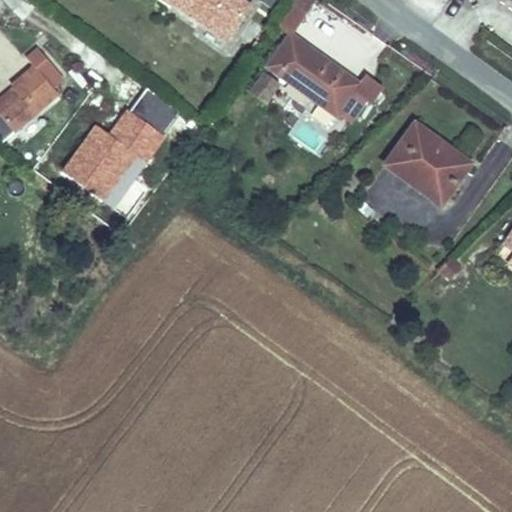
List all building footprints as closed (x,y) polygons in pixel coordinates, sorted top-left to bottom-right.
[(178,0),(223,32),(246,0),(178,0)] [(260,0),(261,0),(276,9),(281,0),(260,0)] [(311,8),(299,0),(291,0),(277,21),(291,30),(293,26),(296,29),(311,8)] [(353,123),(373,93),(359,83),(364,75),(296,29),(293,26),(291,30),(267,64),(353,123)] [(10,84),(13,88),(18,96),(0,111),(0,118),(12,132),(56,94),(45,80),(52,66),(38,48),(24,58),(30,66),(10,84)] [(258,99),(270,84),(257,75),(246,90),(258,99)] [(0,111),(18,96),(13,88),(0,98),(0,111)] [(134,115),(116,139),(101,127),(69,169),(114,203),(164,137),(134,115)] [(440,201),(473,159),(418,116),(385,160),(440,201)] [(303,125),(295,139),(319,152),(327,138),(303,125)]
